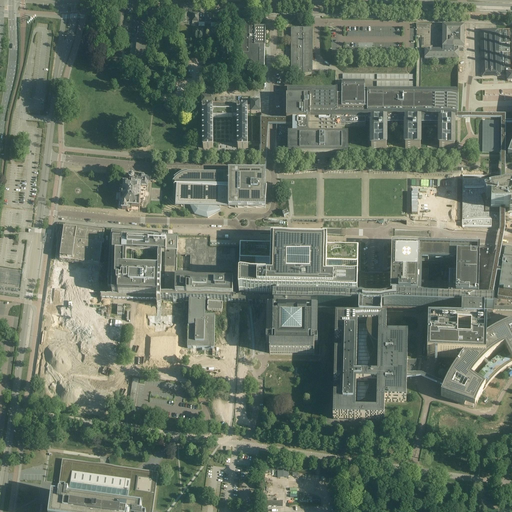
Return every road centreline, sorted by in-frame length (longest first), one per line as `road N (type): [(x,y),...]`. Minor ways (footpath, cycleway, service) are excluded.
road 1 (residential): [(40,212),(233,222),(273,206),(268,166),(47,155)]
road 2 (residential): [(12,410),(40,212)]
road 3 (primary): [(0,137),(13,56),(7,0)]
